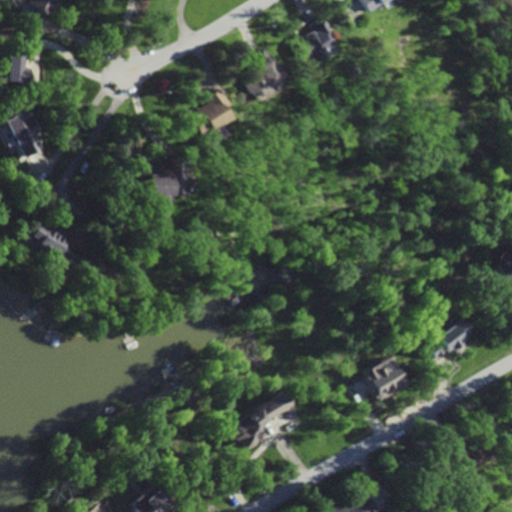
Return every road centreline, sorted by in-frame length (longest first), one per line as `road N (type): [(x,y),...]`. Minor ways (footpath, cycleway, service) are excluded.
road 1 (residential): [(511,361),(249,511)]
road 2 (residential): [(262,0),(120,78)]
